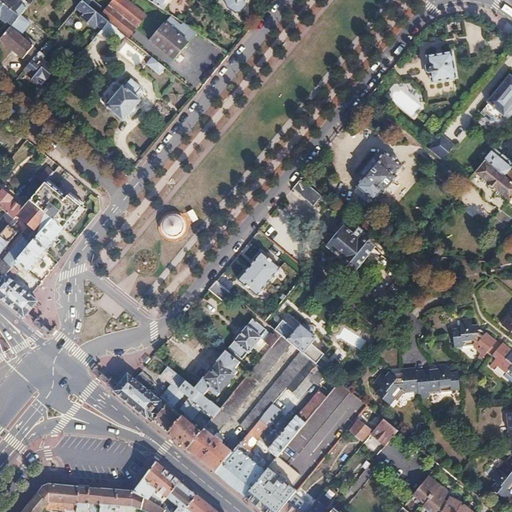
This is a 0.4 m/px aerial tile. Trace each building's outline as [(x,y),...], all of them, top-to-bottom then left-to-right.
[(0,0),(0,17),(5,22),(7,20),(12,25),(26,8),(27,7),(32,0),(20,0),(18,3),(13,0),(0,0)] [(126,0),(110,0),(107,5),(113,10),(107,18),(136,41),(141,34),(145,36),(147,34),(144,31),(147,27),(141,21),(146,13),(126,0)] [(83,1),(76,8),(84,14),(81,18),(94,29),(98,25),(102,29),(108,21),(100,15),(99,14),(89,6),(83,1)] [(2,38),(0,40),(29,65),(39,52),(32,46),(35,43),(26,36),(29,32),(25,29),(35,17),(26,8),(12,25),(2,38)] [(164,23),(150,40),(174,60),(194,36),(171,17),(165,24),(164,23)] [(102,29),(99,33),(110,42),(116,34),(119,30),(108,21),(102,29)] [(119,30),(116,34),(123,40),(127,36),(119,30)] [(47,44),(42,49),(46,52),(50,47),(47,44)] [(29,65),(24,71),(37,82),(38,81),(41,84),(53,69),(42,60),(45,56),(40,52),(39,52),(29,65)] [(427,64),(425,65),(426,72),(427,73),(429,73),(431,83),(455,78),(451,52),(426,56),(427,64)] [(153,58),(147,65),(160,75),(165,68),(153,58)] [(511,76),(510,74),(487,101),(488,102),(480,111),(484,115),(486,112),(491,116),(493,116),(496,117),(500,112),(504,116),(511,106),(511,76)] [(123,87),(106,106),(123,121),(140,101),(133,96),(140,88),(130,79),(123,87)] [(415,117),(423,106),(392,86),(385,98),(415,117)] [(437,137),(428,148),(442,159),(450,149),(437,137)] [(364,177),(356,186),(357,187),(372,199),(373,200),(381,191),(383,193),(397,176),(395,174),(402,165),(385,151),(377,160),(377,159),(363,176),(364,177)] [(491,151),(485,159),(504,175),(509,169),(511,165),(511,164),(511,161),(502,153),(499,157),(491,151)] [(485,159),(475,171),(510,199),(511,197),(511,180),(504,175),(485,159)] [(47,166),(37,178),(44,183),(46,181),(53,171),(47,166)] [(300,178),(292,188),(313,205),(321,195),(300,178)] [(44,183),(29,200),(52,219),(64,229),(83,206),(66,192),(64,195),(46,181),(44,183)] [(357,187),(354,191),(368,203),(372,199),(357,187)] [(0,209),(6,214),(0,220),(0,233),(1,234),(14,219),(17,215),(23,209),(12,200),(13,199),(3,190),(2,192),(0,190),(0,209)] [(0,280),(16,261),(34,240),(52,219),(29,200),(23,209),(17,215),(32,227),(3,262),(0,259),(0,253),(14,236),(16,238),(25,228),(14,219),(1,234),(0,235),(0,280)] [(345,206),(340,211),(346,216),(351,210),(345,206)] [(176,212),(161,223),(174,240),(188,229),(176,212)] [(52,219),(34,240),(46,250),(64,229),(52,219)] [(327,232),(323,237),(323,242),(328,246),(355,269),(373,248),(372,247),(365,241),(370,236),(352,221),(350,220),(336,237),(331,232),(327,232)] [(370,236),(365,241),(372,247),(376,241),(370,236)] [(34,240),(16,261),(29,271),(45,251),(46,250),(34,240)] [(243,270),(237,278),(255,294),(279,266),(261,251),(244,271),(243,270)] [(0,280),(0,298),(23,318),(27,314),(37,301),(30,295),(11,279),(12,277),(11,276),(17,270),(24,276),(29,271),(16,261),(0,280)] [(215,281),(208,289),(221,299),(227,291),(215,281)] [(511,312),(500,326),(509,334),(511,331),(511,312)] [(277,315),(268,326),(274,330),(283,320),(277,315)] [(234,340),(228,348),(241,359),(247,352),(248,353),(261,338),(260,337),(266,330),(252,318),(246,326),(247,327),(235,341),(234,340)] [(283,320),(274,330),(280,336),(291,344),(300,352),(310,360),(315,364),(318,360),(323,354),(311,343),(316,337),(300,324),(295,330),(283,320)] [(459,330),(450,330),(452,348),(460,347),(460,351),(470,350),(481,359),(486,354),(494,343),(485,336),(484,337),(479,332),(477,334),(475,333),(475,325),(470,325),(469,321),(458,322),(459,330)] [(274,330),(264,342),(268,346),(267,347),(269,349),(280,336),(274,330)] [(509,334),(501,344),(509,351),(511,346),(511,331),(509,334)] [(212,419),(208,424),(217,432),(218,433),(291,344),(280,336),(269,349),(250,372),(229,398),(220,410),(212,419)] [(494,343),(486,354),(490,358),(499,347),(494,343)] [(493,360),(489,364),(495,369),(497,365),(507,373),(505,375),(511,380),(511,356),(511,355),(511,354),(509,351),(501,344),(499,347),(490,358),(493,360)] [(203,378),(194,388),(201,394),(203,396),(209,389),(217,396),(220,392),(219,391),(225,384),(228,387),(230,383),(228,381),(233,375),(236,378),(238,375),(236,373),(238,370),(235,367),(239,363),(225,351),(216,362),(217,363),(204,378),(203,378)] [(300,352),(241,425),(249,433),(273,405),(310,360),(300,352)] [(310,360),(273,405),(278,409),(281,406),(288,411),(313,379),(318,383),(326,373),(315,364),(310,360)] [(318,360),(315,364),(326,373),(329,375),(332,372),(318,360)] [(382,373),(374,382),(381,388),(376,394),(389,405),(395,399),(397,401),(405,392),(412,392),(413,396),(419,396),(419,397),(430,395),(429,391),(440,391),(440,393),(452,392),(452,389),(460,389),(458,371),(449,371),(449,368),(445,364),(437,365),(438,371),(431,372),(430,369),(417,370),(416,367),(401,368),(402,372),(393,372),(392,374),(390,373),(387,377),(382,373)] [(127,375),(113,392),(121,398),(147,419),(149,418),(153,422),(180,389),(186,381),(167,365),(159,375),(170,385),(158,400),(147,391),(154,382),(141,371),(134,380),(127,375)] [(186,381),(180,389),(184,393),(190,397),(195,401),(201,394),(194,388),(186,381)] [(296,417),(270,449),(270,452),(276,458),(277,457),(288,444),(334,387),(326,381),(297,418),(296,417)] [(334,387),(288,444),(298,452),(348,391),(347,390),(338,383),(334,387)] [(180,389),(153,422),(168,434),(182,417),(194,402),(195,401),(190,397),(177,413),(172,408),(184,393),(180,389)] [(195,401),(194,402),(201,408),(206,412),(205,413),(212,419),(220,410),(214,405),(203,396),(201,394),(195,401)] [(224,394),(214,405),(220,410),(229,398),(224,394)] [(194,402),(182,417),(189,424),(201,408),(194,402)] [(232,454),(216,473),(245,496),(265,472),(257,466),(259,464),(259,461),(254,457),(252,457),(250,460),(243,454),(266,427),(264,424),(268,419),(273,423),(275,418),(280,411),(278,409),(273,405),(249,433),(232,454)] [(498,467),(491,476),(497,481),(491,487),(504,499),(510,492),(511,493),(511,411),(506,412),(507,425),(510,424),(511,432),(507,433),(508,440),(511,439),(511,445),(510,446),(511,453),(511,459),(511,460),(508,456),(504,462),(508,465),(502,471),(498,467)] [(182,417),(168,434),(188,450),(201,433),(193,427),(195,425),(193,423),(191,425),(189,424),(182,417)] [(378,427),(371,434),(386,446),(398,432),(384,420),(378,427)] [(358,421),(350,431),(362,441),(370,431),(358,421)] [(208,424),(204,429),(212,437),(214,435),(217,432),(208,424)] [(201,433),(188,450),(208,466),(224,447),(226,444),(226,442),(221,442),(214,435),(212,437),(204,429),(201,433)] [(369,437),(364,443),(375,454),(381,449),(369,437)] [(224,447),(208,466),(216,473),(232,454),(224,447)] [(265,472),(245,496),(263,511),(280,511),(292,497),(297,492),(291,487),(300,476),(277,457),(276,458),(265,472)] [(155,463),(134,493),(162,506),(167,499),(180,483),(155,463)] [(440,486),(429,476),(413,495),(424,504),(422,506),(429,511),(436,511),(438,511),(439,511),(448,493),(440,486)] [(180,483),(167,499),(175,505),(178,508),(175,511),(183,511),(196,496),(180,483)] [(43,487),(32,501),(44,509),(46,509),(49,510),(64,511),(65,509),(76,509),(78,488),(50,485),(43,487)] [(76,509),(75,511),(100,511),(102,490),(78,488),(76,509)] [(102,490),(100,511),(127,511),(129,504),(134,505),(151,511),(165,511),(166,510),(168,508),(162,506),(134,493),(102,490)] [(215,511),(196,496),(183,511),(215,511)] [(292,497),(280,511),(306,511),(311,507),(308,504),(305,508),(292,497)] [(167,499),(162,506),(168,508),(166,510),(169,511),(170,511),(175,505),(167,499)] [(472,511),(464,505),(463,506),(461,507),(461,505),(449,499),(442,511),(472,511)] [(32,501),(26,508),(33,511),(41,511),(44,509),(32,501)]
